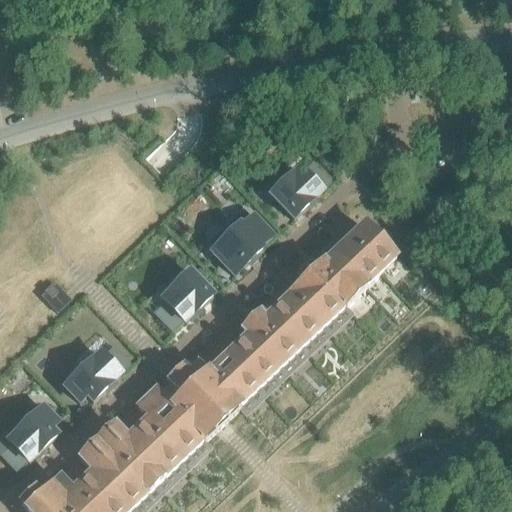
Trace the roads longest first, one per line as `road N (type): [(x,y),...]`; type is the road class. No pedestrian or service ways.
road 1 (residential): [(0,139),(238,75),(511,39)]
road 2 (residential): [(511,410),(379,511)]
